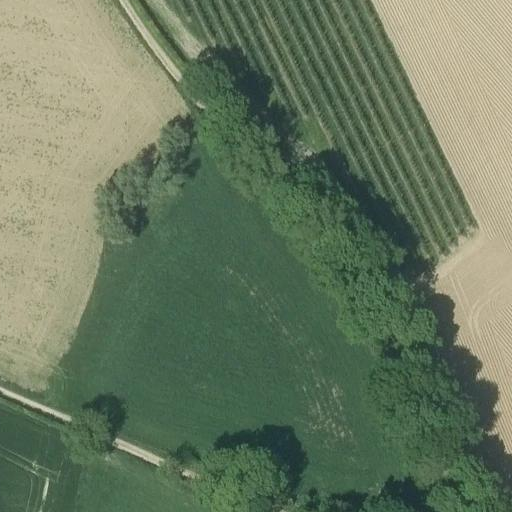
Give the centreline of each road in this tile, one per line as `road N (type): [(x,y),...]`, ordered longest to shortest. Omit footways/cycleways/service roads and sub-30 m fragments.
road 1 (track): [(460,511),(408,370),(326,223),(114,0)]
road 2 (track): [(0,390),(282,511)]
